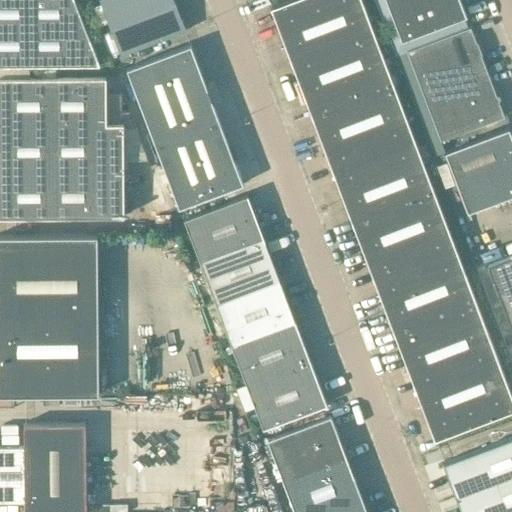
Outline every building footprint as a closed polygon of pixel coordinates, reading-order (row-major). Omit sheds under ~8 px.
[(0,0),(0,64),(100,64),(74,0),(0,0)] [(184,30),(173,0),(100,0),(121,54),(184,30)] [(511,409),(511,397),(434,191),(361,0),(286,0),(270,6),(434,439),(511,409)] [(466,15),(459,0),(387,0),(402,39),(466,15)] [(505,116),(470,26),(407,50),(441,141),(505,116)] [(243,184),(190,44),(126,68),(180,208),(243,184)] [(0,216),(124,216),(123,145),(123,122),(106,122),(106,76),(0,77),(0,216)] [(511,195),(511,136),(509,128),(445,152),(468,213),(511,195)] [(326,403),(278,278),(247,195),(183,219),(262,427),(326,403)] [(0,394),(99,394),(97,234),(0,235),(0,394)] [(511,254),(487,264),(511,328),(511,436),(443,463),(461,511),(504,511),(511,509),(511,254)] [(367,511),(362,498),(331,415),(267,439),(294,511),(367,511)] [(86,511),(85,422),(24,422),(24,446),(0,446),(0,503),(24,503),(24,511),(86,511)]
